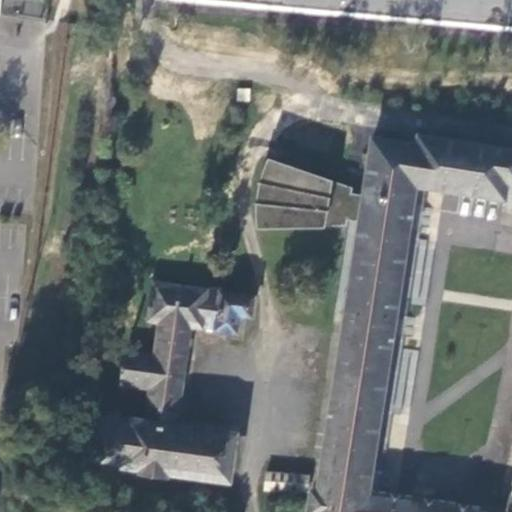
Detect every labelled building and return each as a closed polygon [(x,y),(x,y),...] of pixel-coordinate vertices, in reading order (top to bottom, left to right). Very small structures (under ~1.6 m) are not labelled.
[(511,0),(221,0),(511,29),(511,0)] [(251,85),(240,83),(238,96),(250,97),(251,85)] [(363,511),(415,184),(504,198),(507,182),(511,182),(511,151),(420,136),(418,146),(373,139),(364,196),(351,194),(352,188),(270,160),(265,170),(262,180),(260,191),(259,202),(259,214),(260,225),(346,223),(347,217),(361,219),(319,492),(314,491),(311,511),(314,511),(363,511)] [(167,469),(228,478),(234,434),(178,427),(192,326),(237,332),(239,315),(251,316),(254,297),(224,293),(224,290),(207,288),(206,291),(155,284),(150,320),(161,321),(156,356),(127,351),(125,364),(122,364),(121,371),(124,371),(122,384),(151,388),(146,422),(100,416),(94,458),(145,466),(145,469),(167,472),(167,469)] [(266,484),(308,491),(311,473),(268,467),(266,484)]
